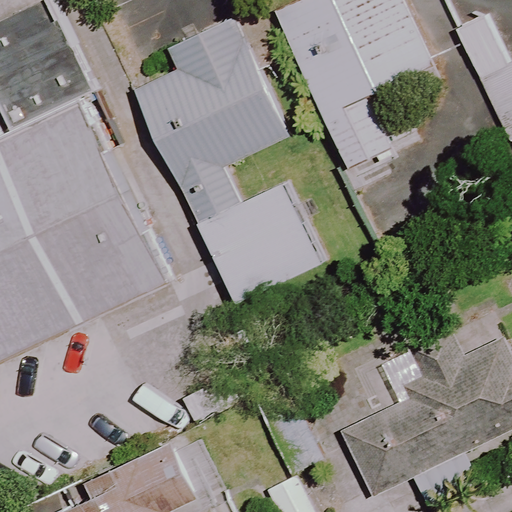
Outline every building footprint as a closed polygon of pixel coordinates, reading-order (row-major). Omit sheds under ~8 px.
[(59,0),(35,0),(0,16),(0,84),(19,125),(91,92),(98,82),(59,0)] [(410,0),(284,0),(280,2),(349,161),(401,139),(380,89),(439,64),(410,0)] [(455,23),(480,79),(508,142),(511,140),(511,64),(509,66),(484,10),(455,23)] [(301,126),(257,24),(149,71),(209,210),(250,192),(233,155),(301,126)] [(0,133),(0,362),(179,278),(91,92),(19,125),(0,133)] [(511,352),(491,308),(441,331),(381,360),(402,404),(342,433),(373,498),(414,478),(428,506),(478,482),(464,454),(511,431),(511,352)] [(237,402),(228,382),(186,402),(196,422),(237,402)] [(323,456),(288,388),(254,405),(288,473),(323,456)] [(176,511),(197,502),(170,448),(94,486),(100,498),(72,511),(176,511)] [(316,511),(297,476),(268,491),(278,511),(316,511)]
